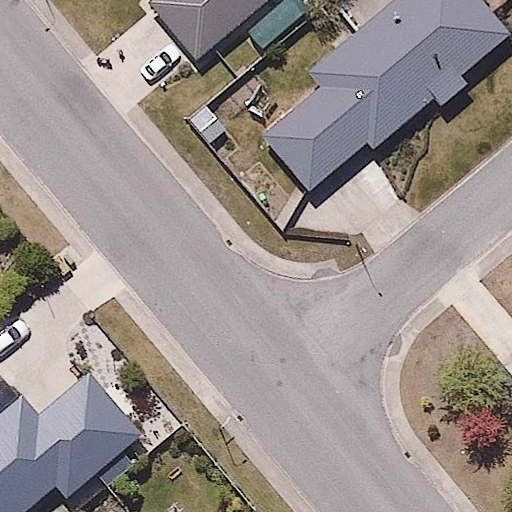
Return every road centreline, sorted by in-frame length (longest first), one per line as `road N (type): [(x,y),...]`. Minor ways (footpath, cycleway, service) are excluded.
road 1 (residential): [(280,385),(0,48)]
road 2 (residential): [(280,385),(511,189)]
road 3 (residential): [(383,511),(280,385)]
